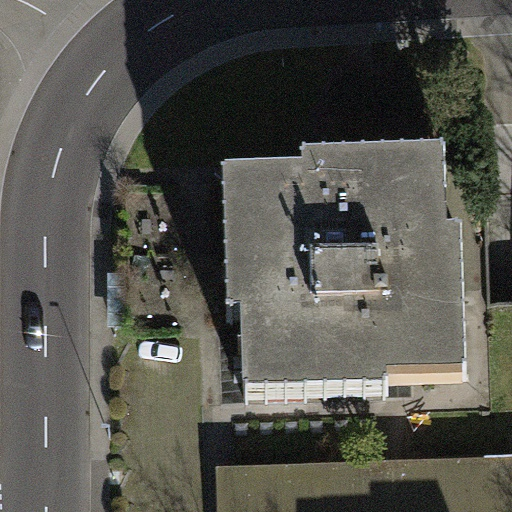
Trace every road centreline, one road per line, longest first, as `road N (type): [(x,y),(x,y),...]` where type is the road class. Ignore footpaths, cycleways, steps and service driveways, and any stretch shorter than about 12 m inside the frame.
road 1 (residential): [(53,511),(57,168),(75,112),(105,72)]
road 2 (residential): [(105,72),(56,27),(0,3)]
road 3 (residential): [(105,72),(176,13),(207,0)]
